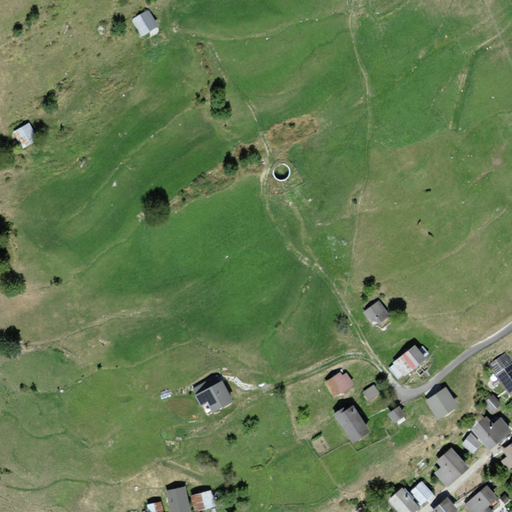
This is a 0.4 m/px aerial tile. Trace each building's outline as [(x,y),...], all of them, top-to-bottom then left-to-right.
[(157,26),(148,11),(133,20),(141,34),(157,26)] [(36,139),(29,125),(15,133),(22,147),(36,139)] [(379,303),(365,313),(371,321),(376,318),(379,322),(388,316),(379,303)] [(425,359),(415,346),(394,363),(396,365),(390,369),(397,378),(403,374),(404,375),(425,359)] [(511,365),(505,356),(491,366),(509,391),(511,389),(511,365)] [(340,374),(326,383),(334,396),(352,384),(346,375),(342,377),(340,374)] [(231,401),(221,382),(197,394),(202,404),(208,400),(214,411),(231,401)] [(378,393),(373,386),(364,393),(369,399),(378,393)] [(446,390),(428,401),(439,417),(456,406),(446,390)] [(499,405),(491,395),(480,403),(488,413),(499,405)] [(369,432),(353,407),(346,412),(344,409),(335,415),(353,442),(369,432)] [(404,415),(399,408),(390,414),(395,422),(404,415)] [(494,426),(486,418),(472,430),(488,450),(510,431),(501,420),(494,426)] [(480,444),(471,435),(463,444),(472,452),(480,444)] [(511,465),(511,444),(504,451),(508,457),(502,461),(508,469),(511,465)] [(438,462),(443,467),(437,473),(448,485),(467,468),(451,450),(438,462)] [(422,483),(411,492),(421,503),(426,498),(429,501),(434,497),(422,483)] [(192,484),(173,489),(179,511),(199,511),(200,511),(192,484)] [(496,498),(487,488),(467,505),(472,511),(489,511),(486,507),(496,498)] [(218,489),(199,494),(203,511),(222,506),(218,489)] [(399,511),(412,511),(418,507),(402,490),(390,501),(399,511)] [(453,511),(456,510),(447,500),(433,511),(453,511)] [(150,505),(151,511),(165,511),(163,502),(150,505)]
